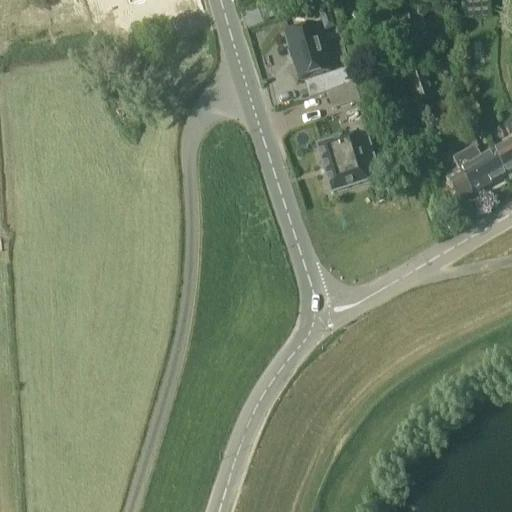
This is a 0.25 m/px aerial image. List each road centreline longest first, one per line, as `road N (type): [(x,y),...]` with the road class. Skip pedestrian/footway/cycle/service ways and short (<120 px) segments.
road 1 (tertiary): [(322,313),(220,0)]
road 2 (tertiary): [(218,511),(245,430),(319,335),(322,313)]
road 3 (unclassified): [(322,313),(367,301),(511,215)]
